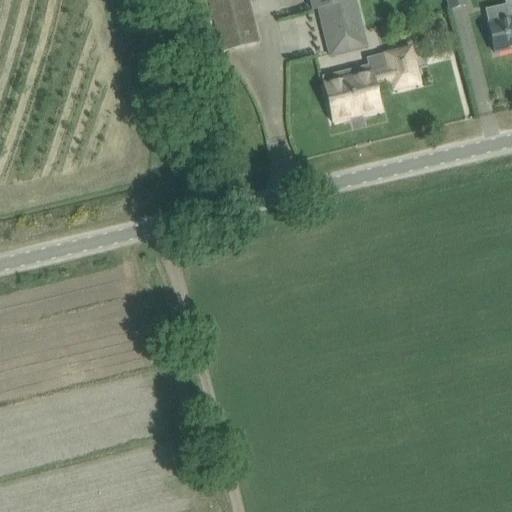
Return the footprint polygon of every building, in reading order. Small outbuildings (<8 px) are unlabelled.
[(208,0),(221,53),(227,51),(257,44),(246,0),(208,0)] [(308,0),(312,12),(318,11),(328,55),(367,46),(355,0),(308,0)] [(464,0),(447,0),(450,11),(466,7),(464,0)] [(488,25),(490,34),(494,54),(511,49),(511,0),(502,0),(508,20),(488,25)] [(388,68),(322,84),(332,123),(381,111),(375,88),(391,84),(393,92),(420,85),(411,48),(384,55),(388,68)]
